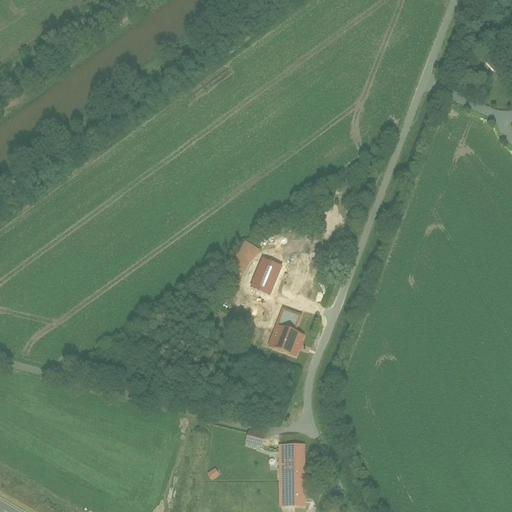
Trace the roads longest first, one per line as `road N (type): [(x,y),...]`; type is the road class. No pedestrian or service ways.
road 1 (residential): [(350,511),(309,418),(310,374),(452,0)]
road 2 (unclassified): [(270,0),(0,196)]
road 3 (track): [(0,360),(268,430),(313,431)]
